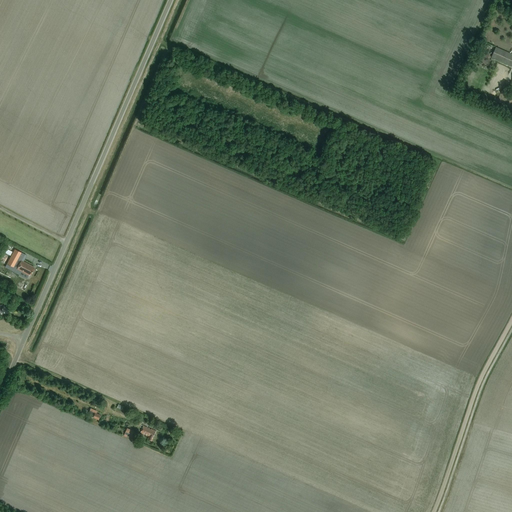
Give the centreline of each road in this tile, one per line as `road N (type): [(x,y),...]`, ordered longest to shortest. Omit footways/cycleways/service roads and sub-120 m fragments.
road 1 (unclassified): [(24,338),(170,0)]
road 2 (track): [(434,511),(477,386),(511,319)]
